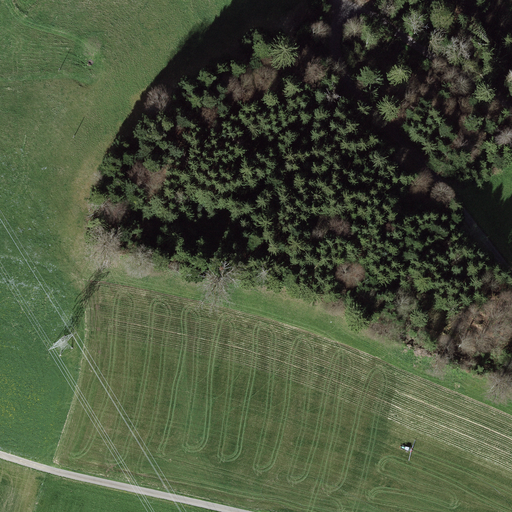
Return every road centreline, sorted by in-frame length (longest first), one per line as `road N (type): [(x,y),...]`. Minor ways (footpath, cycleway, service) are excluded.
road 1 (unclassified): [(511,274),(344,75),(334,49),(343,0)]
road 2 (unclassified): [(0,453),(240,511)]
road 3 (unclassified): [(343,0),(511,100)]
